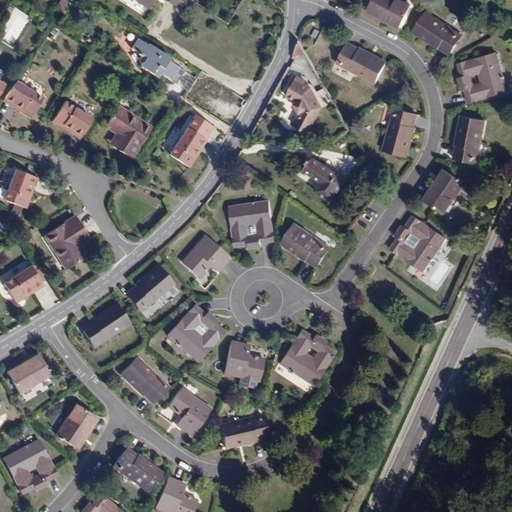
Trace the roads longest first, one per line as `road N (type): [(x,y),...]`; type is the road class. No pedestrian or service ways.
road 1 (residential): [(330,310),(420,172),(439,113),(419,60),(295,0)]
road 2 (residential): [(330,310),(356,336),(358,353),(333,404),(279,462),(231,476),(208,471),(122,414)]
road 3 (primary): [(511,220),(378,511)]
road 4 (residential): [(295,0),(281,58),(224,161),(133,263)]
road 5 (residential): [(0,140),(71,174),(133,263)]
road 6 (residential): [(292,299),(273,326),(242,314),(247,282),(271,275)]
road 7 (residential): [(52,511),(122,414)]
